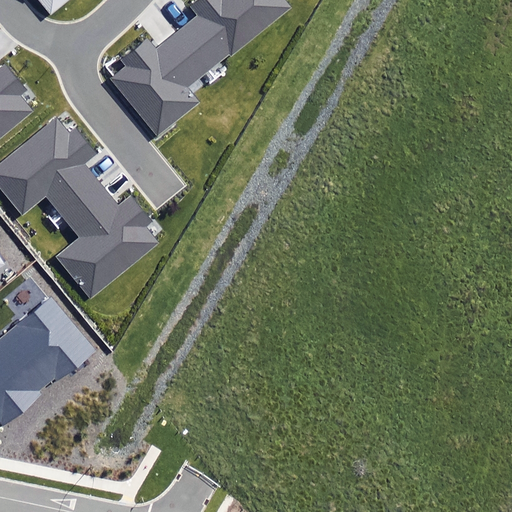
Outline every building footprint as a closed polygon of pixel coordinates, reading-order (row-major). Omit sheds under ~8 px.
[(36,0),(49,15),(68,0),(36,0)] [(178,30),(210,70),(229,55),(231,57),(293,9),(285,0),(197,0),(190,7),(197,15),(178,30)] [(210,70),(178,30),(155,48),(147,38),(120,60),(125,67),(110,79),(158,137),(200,103),(188,88),(210,70)] [(0,138),(33,112),(20,95),(26,91),(6,65),(0,69),(0,138)] [(60,214),(99,182),(84,164),(97,153),(76,128),(70,133),(57,117),(0,163),(0,189),(23,217),(46,197),(60,214)] [(118,205),(99,182),(60,214),(79,238),(56,257),(89,299),(159,244),(146,227),(153,222),(131,194),(118,205)] [(0,423),(2,425),(41,393),(40,391),(55,379),(57,382),(96,351),(52,298),(0,339),(0,423)]
